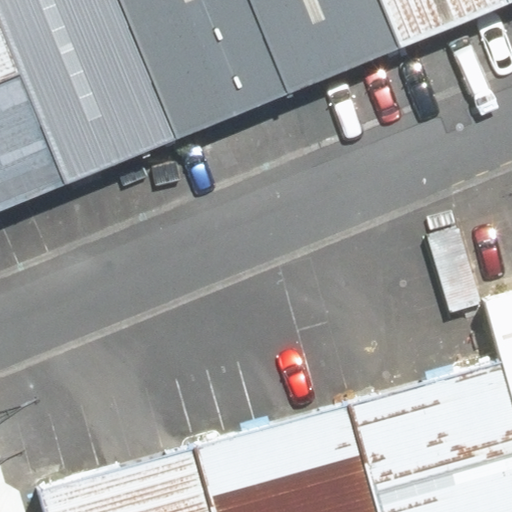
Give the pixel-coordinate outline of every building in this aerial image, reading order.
[(0,0),(0,91),(44,198),(159,150),(97,0),(0,0)] [(226,0),(97,0),(159,150),(270,105),(226,0)] [(226,0),(270,105),(380,60),(355,0),(226,0)] [(491,0),(355,0),(380,60),(496,13),(491,0)] [(511,0),(491,0),(496,13),(511,6),(511,0)] [(0,215),(44,198),(0,91),(0,215)] [(511,467),(511,296),(469,309),(484,366),(511,467)] [(511,511),(511,467),(484,366),(334,406),(363,511),(511,511)] [(363,511),(334,406),(184,446),(201,511),(363,511)] [(201,511),(184,446),(24,488),(30,511),(201,511)]
